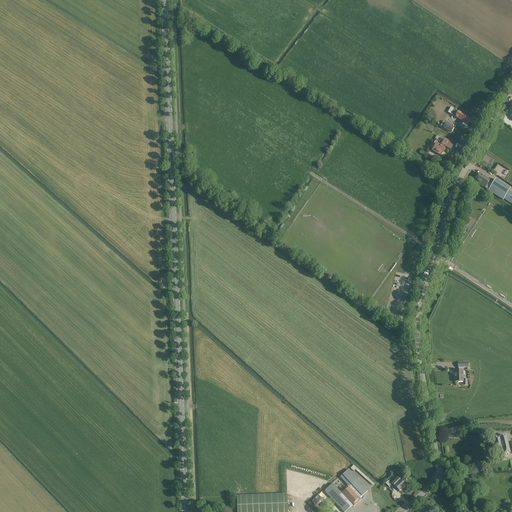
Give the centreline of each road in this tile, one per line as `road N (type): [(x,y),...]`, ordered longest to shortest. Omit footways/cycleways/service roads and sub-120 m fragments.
road 1 (secondary): [(184,511),(164,0)]
road 2 (tertiary): [(436,477),(417,318),(450,196),(511,96)]
